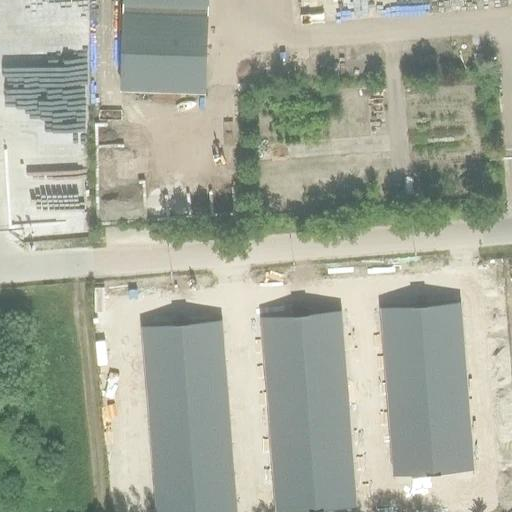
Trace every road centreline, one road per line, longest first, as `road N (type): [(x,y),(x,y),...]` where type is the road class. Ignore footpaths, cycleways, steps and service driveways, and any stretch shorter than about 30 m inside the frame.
road 1 (unclassified): [(0,272),(511,230)]
road 2 (unknown): [(506,27),(268,38),(243,25),(237,0)]
road 3 (unknown): [(86,511),(93,503),(76,266)]
